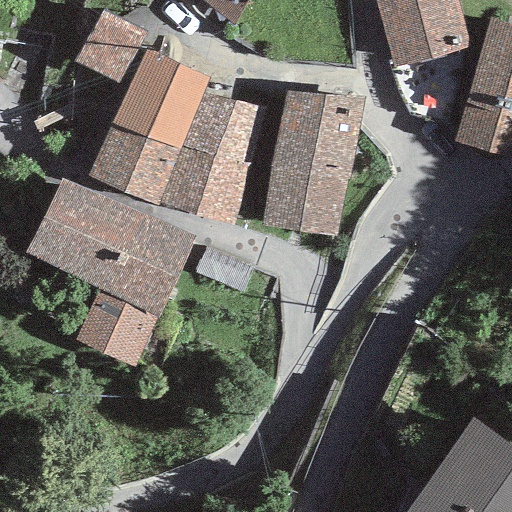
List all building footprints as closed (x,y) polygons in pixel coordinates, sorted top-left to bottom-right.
[(200,0),(232,25),(245,0),(200,0)] [(454,0),(374,0),(391,60),(385,62),(398,98),(410,116),(451,124),(471,63),(468,48),(454,0)] [(120,83),(144,31),(101,10),(73,62),(120,83)] [(511,25),(487,19),(454,144),(511,159),(511,153),(511,25)] [(208,78),(145,49),(111,123),(179,150),(181,147),(202,94),(208,78)] [(336,237),(363,98),(285,91),(281,111),(269,167),(260,225),(336,237)] [(281,111),(202,94),(181,147),(269,167),(281,111)] [(158,203),(179,150),(111,123),(85,175),(157,206),(158,203)] [(269,167),(181,147),(179,150),(158,203),(260,225),(269,167)] [(60,177),(24,255),(88,285),(124,207),(60,177)] [(193,239),(124,207),(88,285),(96,289),(156,317),(193,239)] [(156,317),(96,289),(72,339),(133,367),(156,317)] [(511,511),(511,445),(471,417),(404,511),(511,511)]
